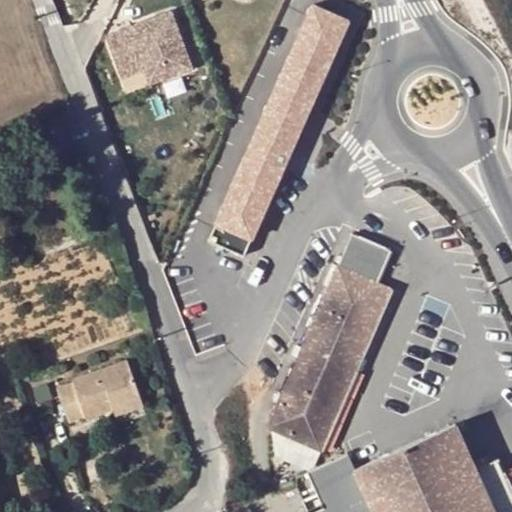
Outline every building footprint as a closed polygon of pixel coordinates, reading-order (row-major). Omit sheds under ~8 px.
[(354,23),(319,6),(212,240),(247,256),(354,23)] [(179,9),(108,29),(125,92),(196,72),(179,9)] [(273,430),(325,453),(398,290),(383,284),(396,254),(359,238),(273,430)] [(89,420),(120,410),(117,403),(143,394),(131,361),(76,380),(76,383),(60,388),(73,423),(89,417),(89,420)] [(147,405),(143,394),(117,403),(120,410),(121,414),(147,405)] [(511,511),(511,484),(507,473),(503,475),(497,464),(482,471),(461,425),(358,471),(362,482),(339,511),(511,511)] [(339,511),(362,482),(352,455),(309,473),(325,511),(339,511)]
